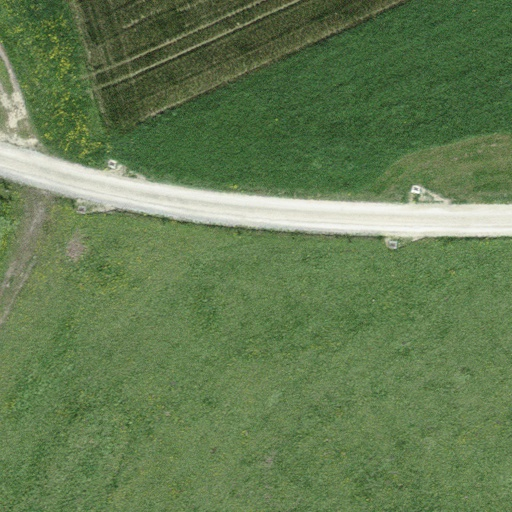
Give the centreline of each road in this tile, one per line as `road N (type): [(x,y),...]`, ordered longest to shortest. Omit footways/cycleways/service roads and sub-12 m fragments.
road 1 (residential): [(511,223),(265,219),(0,172)]
road 2 (track): [(0,57),(36,183)]
road 3 (track): [(0,299),(30,239),(36,183)]
